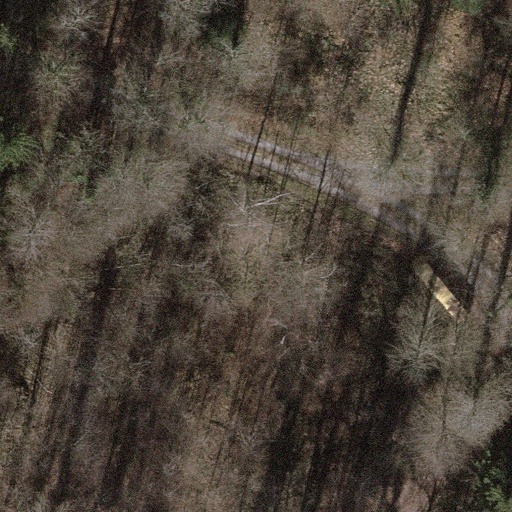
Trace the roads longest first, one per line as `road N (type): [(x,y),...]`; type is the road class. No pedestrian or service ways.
road 1 (track): [(511,320),(435,251),(309,167),(0,51)]
road 2 (track): [(511,178),(309,167)]
